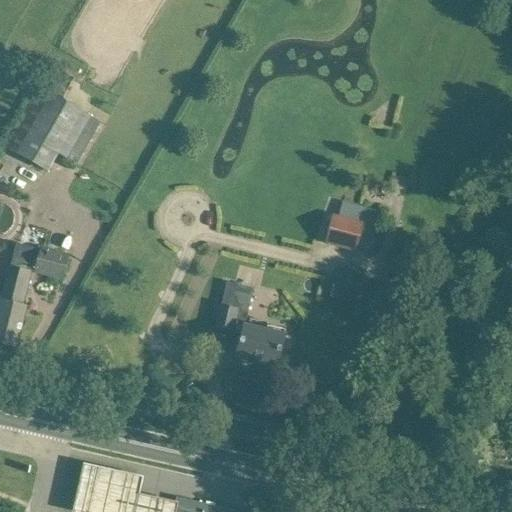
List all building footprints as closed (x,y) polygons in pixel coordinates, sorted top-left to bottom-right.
[(37,87),(4,148),(9,151),(48,173),(58,154),(76,164),(100,121),(43,89),(37,87)] [(381,214),(343,204),(339,217),(332,216),(325,243),(371,255),(381,214)] [(63,280),(68,261),(69,257),(40,250),(40,252),(17,246),(11,269),(10,268),(0,306),(0,344),(16,348),(25,308),(21,307),(30,272),(63,280)] [(336,280),(331,299),(356,305),(361,286),(364,274),(343,269),(340,281),(336,280)] [(226,285),(220,310),(216,330),(242,336),(237,358),(277,367),(285,331),(267,327),(266,333),(234,325),(237,311),(244,312),(249,291),(226,285)] [(172,511),(174,507),(154,502),(137,498),(139,489),(141,481),(82,467),(80,476),(74,499),(71,511),(172,511)] [(174,507),(172,511),(219,511),(220,508),(176,498),(174,507)]
